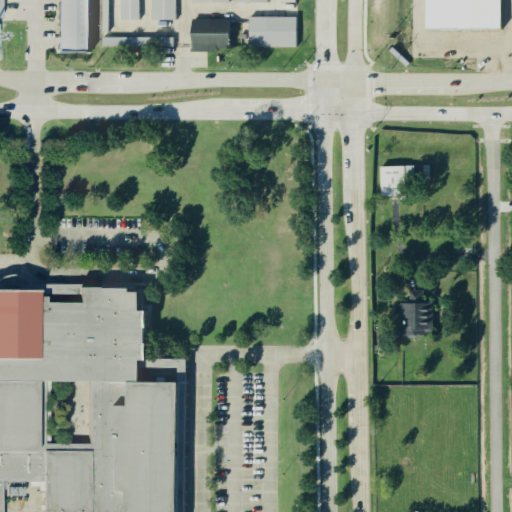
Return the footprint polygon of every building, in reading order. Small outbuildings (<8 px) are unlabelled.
[(7,0),(0,0),(0,18),(8,18),(7,0)] [(59,50),(59,0),(88,0),(88,50),(59,50)] [(121,19),(120,0),(139,0),(139,19),(121,19)] [(152,0),(176,0),(176,19),(152,19),(152,0)] [(502,0),(502,29),(427,29),(426,0),(502,0)] [(249,17),(295,17),(296,47),(249,47),(249,17)] [(193,19),(230,19),(230,47),(193,47),(193,19)] [(102,37),(172,37),(172,47),(102,47),(102,37)] [(407,195),(407,181),(417,181),(417,165),(384,166),(385,196),(407,195)] [(0,511),(0,284),(139,287),(138,373),(186,374),(183,511),(0,511)] [(435,302),(426,302),(426,290),(411,290),(411,302),(398,302),(398,321),(408,321),(408,334),(436,334),(435,302)]
